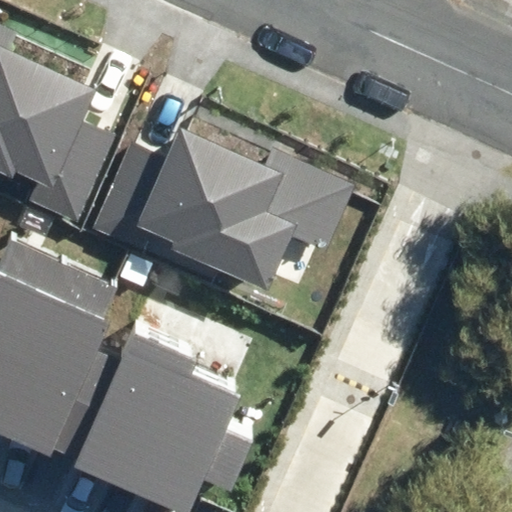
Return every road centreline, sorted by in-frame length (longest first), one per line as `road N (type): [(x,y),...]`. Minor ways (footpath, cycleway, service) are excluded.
road 1 (residential): [(486,74),(287,511)]
road 2 (residential): [(486,74),(317,0)]
